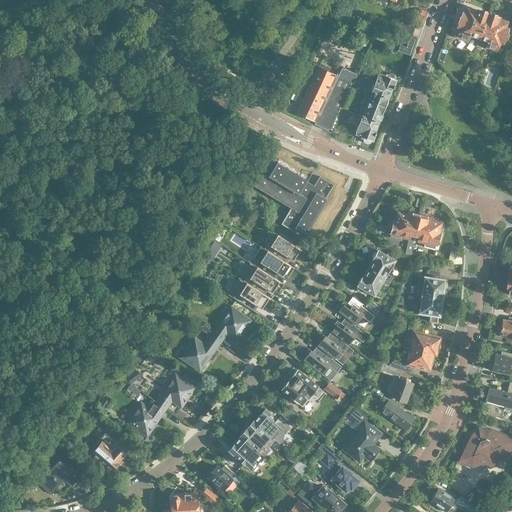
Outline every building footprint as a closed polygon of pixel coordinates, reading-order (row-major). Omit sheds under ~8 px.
[(457,27),(459,28),(457,33),(467,37),(469,31),(480,35),(487,14),(477,10),(476,11),(467,8),(465,14),(462,13),(457,27)] [(487,14),(480,35),(489,38),(487,44),(496,48),(499,41),(503,42),(507,29),(504,28),(505,22),(497,19),(497,17),(487,14)] [(394,31),(411,37),(416,24),(399,18),(394,31)] [(415,38),(414,38),(411,37),(410,37),(406,47),(411,48),(415,39),(415,38)] [(496,65),(501,66),(504,60),(503,60),(506,50),(502,49),(496,65)] [(320,63),(296,113),(314,121),(314,124),(314,123),(316,123),(317,125),(319,124),(319,126),(321,125),(322,127),(327,130),(328,128),(332,130),(337,119),(342,107),(353,84),(355,79),(356,75),(355,75),(356,74),(344,69),(344,70),(339,67),(335,76),(328,72),(330,68),(320,63)] [(353,84),(363,88),(366,89),(388,98),(392,88),(393,88),(396,80),(395,79),(395,78),(395,75),(391,73),(388,74),(388,76),(379,73),(376,81),(374,80),(372,85),(365,83),(355,79),(353,84)] [(367,101),(362,115),(379,122),(385,107),(387,105),(388,102),(387,100),(388,98),(366,89),(363,99),(367,101)] [(344,122),(349,110),(342,108),(337,119),(344,122)] [(375,132),(379,122),(362,115),(357,128),(355,134),(363,137),(363,139),(364,142),(368,143),(371,142),(371,140),(373,141),(376,132),(375,132)] [(269,158),(253,185),(290,208),(281,224),(296,232),(298,229),(306,234),(327,199),(326,198),(334,185),(320,176),(314,186),(307,181),(307,180),(277,161),(276,163),(269,158)] [(423,198),(417,197),(414,206),(421,207),(423,198)] [(431,200),(425,198),(423,206),(429,207),(431,200)] [(402,236),(409,238),(405,254),(411,256),(412,243),(414,236),(420,214),(412,212),(411,215),(397,212),(394,221),(393,224),(391,223),(389,231),(391,232),(391,233),(390,237),(401,240),(402,236)] [(420,214),(414,236),(412,243),(415,243),(416,237),(418,237),(417,240),(425,242),(424,246),(435,249),(436,245),(437,242),(439,242),(441,240),(441,239),(439,236),(439,233),(441,223),(427,219),(427,216),(420,214)] [(267,244),(264,248),(284,261),(287,257),(290,259),(298,247),(272,230),(264,242),(267,244)] [(218,242),(222,236),(222,235),(218,233),(214,239),(218,241),(218,242)] [(257,260),(254,265),(274,277),(277,273),(280,275),(287,263),(284,261),(264,248),(261,247),(254,258),(257,260)] [(372,260),(367,269),(390,282),(393,277),(388,274),(390,269),(395,260),(377,250),(371,260),(372,260)] [(246,276),(243,281),(263,294),(266,289),(269,291),(277,279),(274,277),(254,265),(251,263),(243,274),(246,276)] [(390,282),(367,269),(363,276),(362,276),(356,285),(357,286),(356,288),(357,290),(361,293),(364,292),(365,290),(374,296),(379,287),(380,288),(382,283),(388,286),(390,282)] [(425,269),(424,276),(439,279),(440,271),(425,269)] [(400,291),(415,293),(442,297),(443,294),(443,288),(444,289),(446,287),(446,284),(445,282),(444,281),(445,280),(439,279),(424,276),(424,278),(419,278),(418,286),(416,286),(409,285),(409,282),(404,280),(401,288),(400,291)] [(236,292),(232,297),(252,310),(256,305),(259,307),(266,296),(263,294),(243,281),(240,279),(233,290),(236,292)] [(406,301),(413,302),(420,303),(418,313),(430,315),(429,319),(437,320),(438,316),(439,316),(441,302),(442,302),(442,297),(415,293),(400,291),(396,304),(405,305),(406,301)] [(340,305),(342,307),(338,311),(345,317),(355,325),(356,325),(362,316),(370,322),(374,316),(361,306),(363,304),(353,296),(348,303),(344,300),(340,305)] [(370,300),(365,306),(365,307),(376,314),(379,310),(381,308),(370,300)] [(204,322),(200,328),(200,329),(209,336),(220,343),(227,333),(237,340),(250,320),(230,306),(214,329),(204,322)] [(385,313),(379,310),(376,314),(380,318),(385,313)] [(335,326),(331,331),(341,339),(349,345),(355,336),(363,342),(367,336),(354,326),(355,325),(345,317),(341,323),(337,320),(333,325),(335,326)] [(499,336),(506,337),(511,338),(511,317),(508,317),(508,320),(503,319),(502,321),(500,322),(500,325),(501,326),(499,336)] [(432,328),(409,323),(407,332),(414,333),(411,348),(432,354),(435,354),(436,351),(438,342),(439,338),(431,336),(432,328)] [(317,346),(327,353),(334,359),(340,363),(346,355),(348,357),(353,350),(340,340),(341,339),(331,331),(326,337),(323,334),(319,339),(321,341),(317,346)] [(220,343),(209,336),(204,344),(194,337),(180,357),(200,371),(220,343)] [(304,354),(306,356),(303,359),(323,374),(328,379),(334,371),(336,372),(341,366),(326,354),(327,353),(317,346),(312,352),(309,349),(304,354)] [(432,362),(431,360),(432,354),(411,348),(407,362),(395,359),(388,365),(402,370),(410,373),(412,365),(428,369),(429,367),(431,366),(432,362)] [(511,354),(503,352),(503,355),(502,355),(496,354),(496,356),(494,356),(494,359),(494,360),(494,363),(492,364),(491,367),(492,368),(492,370),(510,375),(511,367),(511,354)] [(402,370),(388,365),(383,363),(381,369),(399,376),(402,370)] [(282,385),(283,386),(281,388),(289,394),(288,396),(290,397),(290,398),(292,399),(292,400),(291,401),(292,401),(292,402),(293,402),(294,402),(295,402),(295,401),(297,403),(297,402),(302,406),(308,399),(313,393),(318,397),(323,390),(296,370),(286,382),(285,381),(282,385)] [(128,379),(131,383),(141,376),(138,372),(130,378),(128,379)] [(175,374),(156,401),(166,408),(171,401),(181,408),(195,387),(175,374)] [(398,378),(391,397),(391,398),(404,403),(405,402),(405,403),(413,383),(398,378)] [(327,381),(323,387),(333,395),(334,395),(339,399),(344,393),(327,381)] [(489,387),(485,401),(481,413),(501,418),(504,406),(511,408),(511,382),(510,382),(508,392),(489,387)] [(369,383),(366,387),(386,401),(389,397),(369,383)] [(391,396),(389,400),(381,411),(407,429),(414,419),(402,410),(404,403),(391,398),(391,397),(391,396)] [(104,397),(96,409),(102,414),(110,402),(104,397)] [(166,408),(156,401),(150,409),(141,402),(127,422),(147,436),(166,408)] [(354,408),(351,406),(346,412),(349,415),(354,408)] [(260,414),(254,421),(270,437),(279,444),(282,440),(282,434),(287,428),(265,409),(261,414),(260,414)] [(348,417),(360,428),(359,429),(360,430),(350,443),(350,442),(345,448),(357,458),(362,451),(371,458),(377,450),(368,443),(376,433),(364,423),(367,420),(354,409),(348,417)] [(282,415),(292,424),(296,419),(286,410),(282,415)] [(241,435),(241,436),(264,454),(270,448),(266,444),(267,443),(268,443),(269,442),(267,440),(270,437),(254,421),(253,421),(241,435)] [(123,435),(109,423),(105,427),(119,439),(123,435)] [(470,435),(458,461),(472,467),(483,463),(489,467),(495,465),(498,458),(509,454),(511,447),(511,439),(489,428),(482,428),(481,426),(475,428),(476,430),(470,435)] [(93,455),(91,457),(91,459),(96,464),(98,464),(100,461),(111,470),(111,469),(115,473),(121,466),(118,462),(125,454),(115,445),(117,443),(105,433),(99,440),(102,442),(92,454),(93,455)] [(264,454),(241,436),(237,441),(229,450),(244,463),(245,462),(254,470),(260,462),(259,461),(264,454)] [(348,472),(349,471),(343,466),(343,467),(338,463),(343,458),(324,442),(319,448),(326,454),(321,460),(331,469),(327,474),(332,479),(348,493),(353,487),(354,488),(358,483),(357,482),(358,481),(348,472)] [(61,447),(56,452),(62,457),(67,452),(61,447)] [(307,459),(313,450),(309,447),(303,456),(307,459)] [(295,457),(287,451),(285,451),(282,454),(282,457),(290,463),(293,463),(296,460),(295,457)] [(66,493),(72,486),(78,479),(84,472),(85,471),(85,470),(85,469),(84,468),(84,467),(71,462),(68,466),(59,458),(39,482),(51,493),(56,488),(62,493),(64,491),(66,493)] [(236,475),(224,465),(221,469),(217,466),(208,476),(211,479),(209,482),(217,488),(219,486),(223,489),(232,479),(236,475)] [(245,472),(240,467),(235,473),(241,477),(245,472)] [(309,482),(298,494),(309,504),(314,499),(318,502),(317,503),(323,508),(324,507),(329,511),(337,511),(339,510),(340,511),(344,506),(343,506),(345,504),(329,490),(328,491),(323,486),(319,491),(309,482)] [(214,505),(218,499),(203,487),(199,493),(214,505)] [(215,493),(224,500),(228,496),(219,488),(215,493)] [(454,499),(450,497),(438,489),(430,501),(440,506),(439,508),(445,511),(446,510),(447,511),(454,499)] [(172,499),(172,511),(197,511),(196,494),(176,495),(174,496),(173,496),(172,498),(172,499)] [(475,506),(462,497),(460,496),(456,503),(471,511),(475,506)] [(298,500),(287,511),(310,511),(311,511),(298,500)]
